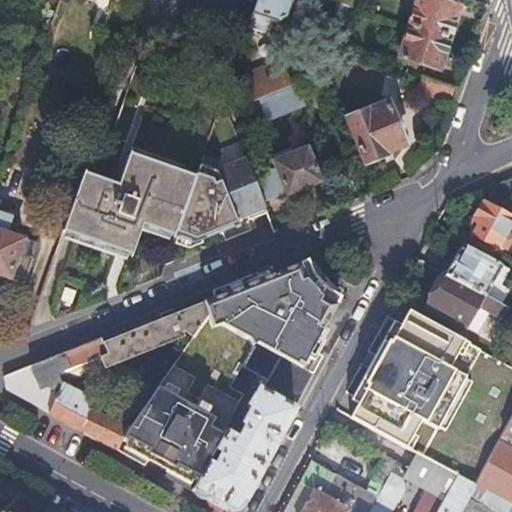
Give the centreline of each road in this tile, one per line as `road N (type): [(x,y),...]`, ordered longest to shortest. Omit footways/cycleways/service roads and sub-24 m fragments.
road 1 (residential): [(431,186),(0,368)]
road 2 (residential): [(261,511),(431,186)]
road 3 (residential): [(511,45),(431,186)]
road 4 (secondary): [(0,441),(128,511)]
